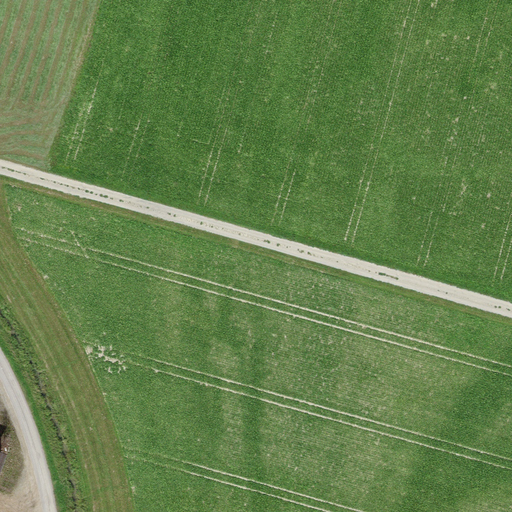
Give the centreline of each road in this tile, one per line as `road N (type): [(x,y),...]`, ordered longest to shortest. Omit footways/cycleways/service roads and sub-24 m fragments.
road 1 (track): [(0,167),(511,313)]
road 2 (track): [(52,511),(18,387),(0,358)]
